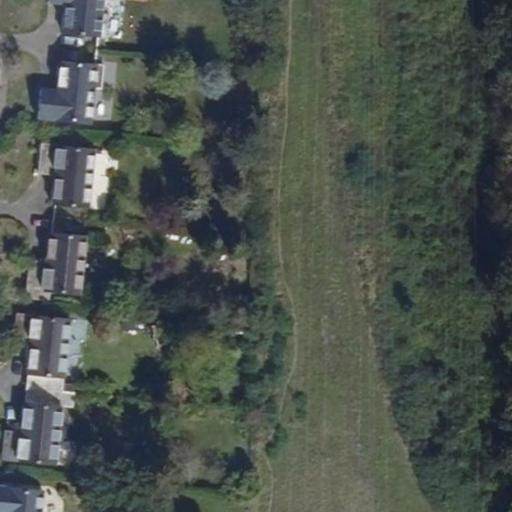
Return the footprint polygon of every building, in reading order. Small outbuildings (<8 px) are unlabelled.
[(108,13),(101,12),(101,0),(52,0),(66,1),(63,32),(105,37),(108,13)] [(35,115),(88,121),(92,86),(98,86),(101,61),(60,57),(56,88),(38,85),(35,115)] [(50,203),(84,206),(90,147),(39,142),(35,172),(52,173),(50,203)] [(80,237),(46,234),(42,264),(25,262),(22,290),(75,296),(80,237)] [(28,378),(27,389),(61,392),(66,320),(15,315),(12,347),(28,348),(26,377),(28,378)] [(61,392),(27,389),(26,404),(24,404),(21,434),(5,433),(2,463),(55,468),(59,416),(60,414),(61,392)] [(0,511),(40,511),(43,492),(0,487),(0,511)]
